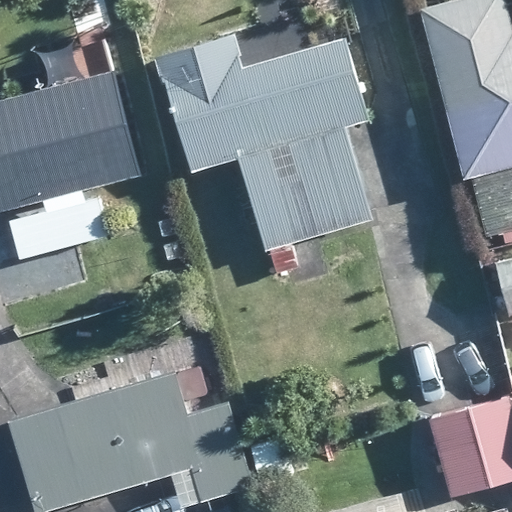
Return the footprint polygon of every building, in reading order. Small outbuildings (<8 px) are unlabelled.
[(511,0),(443,0),(436,2),(481,170),(484,169),(500,228),(511,224),(511,0)] [(365,27),(358,30),(309,43),(302,17),(282,23),(266,28),(252,31),(251,28),(170,50),(182,89),(186,88),(207,162),(254,150),(286,270),(310,263),(303,236),(384,214),(357,117),(387,109),(365,27)] [(121,229),(109,188),(99,191),(97,181),(157,164),(129,64),(0,99),(0,204),(1,207),(57,192),(60,202),(23,213),(34,254),(77,241),(121,229)] [(222,365),(226,359),(222,343),(205,338),(193,351),(196,362),(198,368),(214,372),(222,365)] [(242,396),(232,399),(204,408),(191,364),(154,376),(77,398),(29,412),(56,506),(187,467),(206,461),(216,494),(267,478),(242,396)] [(465,489),(511,476),(511,393),(444,412),(465,489)] [(511,511),(511,502),(478,510),(476,500),(427,511),(511,511)]
